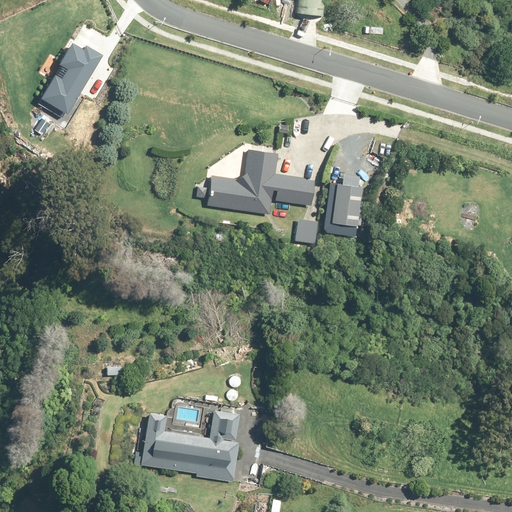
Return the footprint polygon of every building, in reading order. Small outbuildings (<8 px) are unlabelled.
[(325,0),(297,0),(296,12),(324,15),(325,0)] [(53,69),(37,97),(65,113),(100,52),(85,44),(83,47),(70,39),(58,60),(66,64),(61,73),(53,69)] [(240,179),(214,175),(209,204),(271,214),(275,189),(279,190),(277,200),(312,205),(317,179),(277,173),(280,152),(250,148),(246,173),(240,179)] [(365,186),(340,183),(334,222),(358,225),(359,225),(365,186)] [(322,221),(300,218),(297,240),(319,243),(322,221)] [(125,366),(107,365),(106,374),(124,375),(125,366)] [(242,376),(230,374),(225,400),(237,402),(242,376)] [(170,414),(152,411),(143,464),(198,473),(198,476),(234,482),(241,441),(238,441),(242,413),(216,409),(211,437),(167,430),(170,414)] [(280,511),(282,500),(274,499),(271,511),(280,511)]
